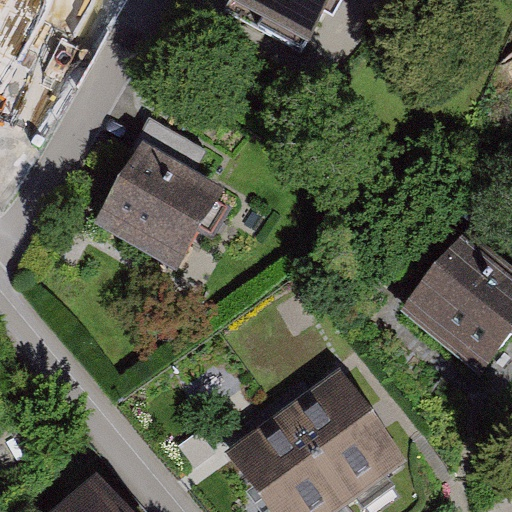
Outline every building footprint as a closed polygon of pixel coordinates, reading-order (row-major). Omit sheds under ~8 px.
[(340,0),(223,0),(216,14),(307,62),(340,0)] [(214,213),(127,167),(86,244),(173,290),(214,213)] [(511,296),(463,252),(399,322),(475,392),(511,351),(511,296)] [(337,376),(221,453),(260,511),(350,511),(404,476),(337,376)] [(99,511),(87,496),(67,511),(99,511)]
